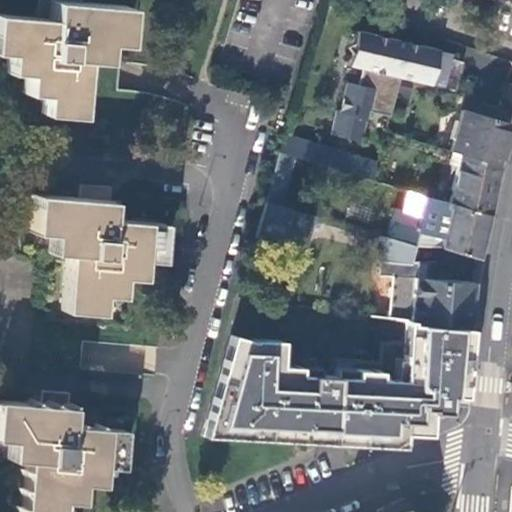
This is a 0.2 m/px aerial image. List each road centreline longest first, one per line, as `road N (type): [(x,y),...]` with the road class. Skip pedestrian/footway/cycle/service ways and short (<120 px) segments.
road 1 (residential): [(186,511),(167,452),(234,116)]
road 2 (tertiary): [(483,429),(511,208)]
road 3 (residential): [(479,461),(408,467),(292,511)]
